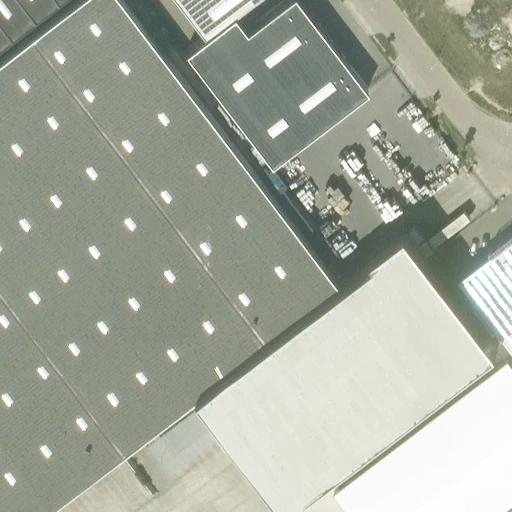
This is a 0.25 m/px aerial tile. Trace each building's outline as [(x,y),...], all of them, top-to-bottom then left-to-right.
[(123,0),(70,0),(0,53),(0,511),(31,511),(192,391),(337,280),(123,0)] [(0,0),(0,20),(11,34),(34,16),(21,0),(0,0)] [(55,0),(21,0),(34,16),(55,0)] [(176,0),(184,10),(197,0),(176,0)] [(228,107),(324,33),(318,25),(315,26),(295,0),(284,0),(246,30),(234,14),(185,51),(228,107)] [(0,42),(11,34),(0,20),(0,42)] [(367,89),(324,33),(228,107),(271,162),(367,89)] [(337,280),(191,391),(282,510),(497,346),(407,227),(337,280)] [(491,250),(460,275),(511,344),(511,235),(492,251),(491,250)] [(511,511),(511,414),(481,374),(306,508),(309,511),(511,511)]
